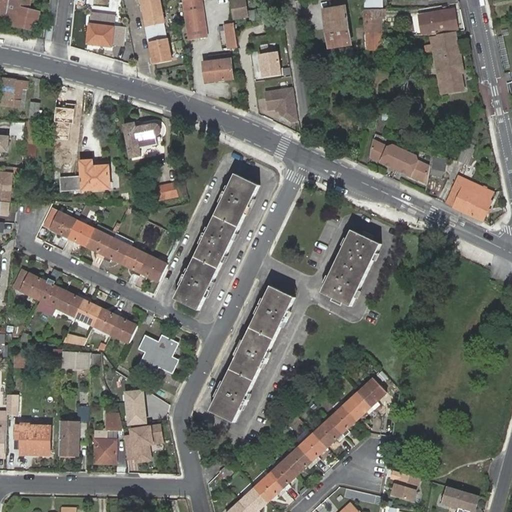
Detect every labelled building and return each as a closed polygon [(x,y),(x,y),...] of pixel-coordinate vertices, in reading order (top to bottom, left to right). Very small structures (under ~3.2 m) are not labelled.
[(0,0),(0,17),(5,19),(9,0),(0,0)] [(20,7),(21,0),(9,0),(5,19),(4,23),(36,30),(40,11),(20,7)] [(50,0),(48,26),(54,26),(56,0),(50,0)] [(203,0),(202,0),(185,3),(190,39),(208,37),(203,0)] [(246,0),(230,0),(233,20),(249,17),(246,0)] [(166,32),(161,2),(143,5),(145,16),(147,16),(148,21),(146,21),(147,27),(149,27),(150,35),(166,32)] [(349,45),(345,8),(323,10),(328,48),(349,45)] [(382,19),(382,9),(362,10),(363,34),(382,35),(382,32),(379,32),(377,19),(382,19)] [(419,17),(422,34),(429,32),(430,36),(455,31),(454,21),(456,21),(454,10),(419,17)] [(91,16),(90,24),(115,28),(116,20),(91,16)] [(147,16),(145,16),(142,17),(146,36),(150,35),(149,27),(147,27),(146,21),(148,21),(147,16)] [(115,28),(90,24),(88,41),(94,42),(94,45),(112,47),(115,28)] [(229,48),(237,47),(234,25),(226,27),(229,48)] [(172,62),(166,32),(150,35),(152,43),(150,43),(151,49),(154,48),(154,53),(153,53),(155,64),(172,62)] [(436,38),(432,37),(432,49),(443,50),(455,47),(453,32),(436,36),(436,38)] [(257,36),(259,53),(277,51),(275,34),(257,36)] [(150,35),(146,36),(150,54),(153,53),(154,53),(154,48),(151,49),(150,43),(152,43),(150,35)] [(443,84),(439,85),(441,96),(463,91),(460,74),(464,73),(459,55),(457,56),(456,50),(444,52),(445,59),(438,60),(443,84)] [(208,57),(207,63),(232,60),(231,54),(208,57)] [(278,54),(261,58),(265,81),(282,78),(278,54)] [(207,63),(209,82),(234,80),(232,60),(207,63)] [(2,78),(0,94),(0,104),(20,106),(22,89),(27,90),(28,82),(2,78)] [(294,90),(267,95),(269,112),(278,111),(277,108),(280,108),(281,116),(292,124),(299,123),(294,90)] [(28,122),(26,140),(36,141),(41,103),(32,103),(30,122),(28,122)] [(27,122),(14,121),(13,133),(19,134),(26,135),(27,122)] [(136,123),(126,124),(131,156),(142,155),(140,147),(161,143),(160,135),(160,134),(161,131),(161,127),(160,125),(158,124),(137,127),(136,123)] [(10,136),(0,135),(0,150),(9,151),(10,136)] [(374,141),(371,158),(427,185),(430,168),(419,163),(417,158),(391,145),(386,147),(374,141)] [(472,149),(463,145),(457,159),(466,163),(472,149)] [(82,176),(59,178),(61,192),(110,188),(109,166),(93,167),(92,161),(81,162),(82,176)] [(0,199),(10,201),(10,193),(11,187),(12,176),(12,175),(0,173),(0,199)] [(204,308),(251,212),(263,186),(239,175),(232,190),(229,188),(226,195),(229,196),(212,231),(209,230),(206,236),(209,238),(191,272),(189,271),(186,277),(188,279),(180,296),(204,308)] [(446,204),(483,222),(492,202),(490,201),(493,193),(459,178),(446,204)] [(175,182),(179,195),(187,193),(183,180),(175,182)] [(158,187),(161,200),(177,196),(175,183),(158,187)] [(0,211),(9,212),(10,201),(0,199),(0,211)] [(67,240),(77,219),(60,210),(51,227),(62,232),(60,237),(67,240)] [(96,228),(77,219),(67,240),(74,244),(76,240),(87,245),(96,228)] [(113,237),(96,228),(87,245),(98,251),(96,255),(103,258),(113,237)] [(346,246),(327,286),(323,294),(332,299),(330,303),(341,309),(343,304),(352,309),(383,247),(373,242),(375,238),(364,233),(363,237),(353,232),(346,246)] [(446,249),(451,239),(442,235),(438,245),(446,249)] [(132,247),(113,237),(103,258),(110,262),(113,258),(124,263),(132,247)] [(146,264),(150,255),(132,247),(124,263),(135,269),(133,273),(140,276),(146,264)] [(160,281),(168,265),(150,255),(146,264),(140,276),(146,279),(148,275),(160,281)] [(23,268),(14,286),(39,298),(50,277),(43,273),(41,277),(23,268)] [(50,277),(39,298),(36,306),(54,314),(57,307),(66,290),(54,284),(56,280),(50,277)] [(273,286),(211,410),(234,422),(243,404),(246,406),(249,399),(246,398),(264,363),(266,364),(270,358),(267,356),(271,349),(284,322),(287,323),(290,318),(287,316),(296,298),(273,286)] [(77,295),(66,290),(57,307),(76,317),(86,295),(79,291),(77,295)] [(92,298),(86,295),(76,317),(73,324),(90,332),(93,325),(102,308),(91,302),(92,298)] [(115,310),(113,314),(102,308),(93,325),(112,334),(122,313),(115,310)] [(128,316),(122,313),(112,334),(130,343),(138,326),(126,320),(128,316)] [(86,340),(68,335),(64,342),(83,346),(86,340)] [(159,341),(147,335),(140,350),(147,353),(141,366),(154,373),(157,365),(171,372),(178,358),(171,355),(177,342),(163,335),(159,341)] [(65,353),(64,368),(89,370),(90,354),(65,353)] [(27,355),(18,355),(18,366),(27,367),(27,355)] [(374,380),(359,394),(375,411),(381,406),(378,403),(387,395),(374,380)] [(9,392),(9,410),(19,410),(20,392),(9,392)] [(375,411),(359,394),(344,407),(357,422),(367,413),(369,416),(375,411)] [(344,407),(330,421),(345,438),(351,433),(348,430),(357,422),(344,407)] [(80,408),(79,421),(89,422),(90,409),(80,408)] [(0,453),(7,453),(8,430),(9,410),(0,409),(0,453)] [(124,430),(120,413),(111,414),(111,430),(124,430)] [(345,438),(330,421),(314,435),(327,449),(337,440),(340,443),(345,438)] [(80,423),(62,423),(61,427),(61,456),(79,456),(80,423)] [(52,427),(17,426),(17,438),(23,439),(23,454),(51,455),(52,427)] [(96,433),(97,460),(105,460),(105,463),(117,463),(117,440),(107,440),(107,433),(96,433)] [(134,439),(139,463),(161,459),(158,448),(163,447),(160,435),(134,439)] [(314,435),(299,448),(315,465),(321,460),(318,457),(327,449),(314,435)] [(299,448),(284,461),(297,476),(306,468),(309,471),(315,465),(299,448)] [(297,476),(284,461),(270,475),(285,492),(291,487),(288,484),(297,476)] [(227,464),(219,471),(225,478),(233,472),(227,464)] [(422,478),(400,473),(395,497),(416,502),(422,478)] [(270,475),(255,488),(268,503),(277,494),(280,497),(285,492),(270,475)] [(482,493),(450,485),(446,503),(457,505),(473,509),(474,509),(475,505),(479,506),(482,493)] [(249,511),(259,511),(268,503),(255,488),(240,501),(249,511)] [(249,511),(240,501),(228,511),(249,511)]
